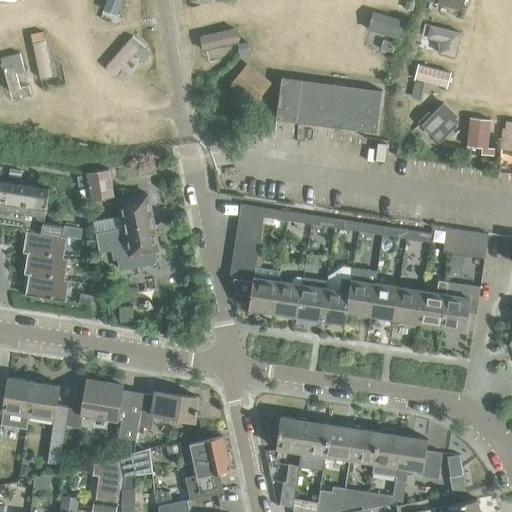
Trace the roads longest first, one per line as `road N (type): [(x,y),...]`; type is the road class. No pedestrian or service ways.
road 1 (residential): [(228,365),(429,397),(473,413)]
road 2 (residential): [(0,330),(228,365)]
road 3 (residential): [(511,282),(496,281),(473,413)]
road 4 (residential): [(257,511),(228,365)]
